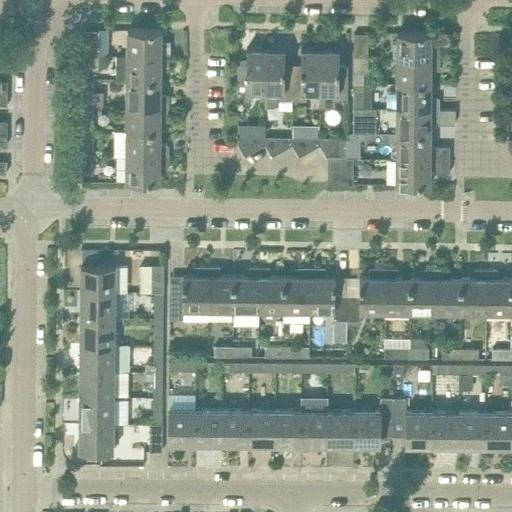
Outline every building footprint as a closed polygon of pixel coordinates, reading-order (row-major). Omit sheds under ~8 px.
[(161,43),(161,29),(128,29),(127,55),(170,55),(170,43),(161,43)] [(98,54),(98,30),(84,30),(84,54),(98,54)] [(431,46),(431,32),(397,31),(397,41),(397,57),(440,58),(440,46),(431,46)] [(368,57),(368,33),(354,33),(354,56),(368,57)] [(265,90),(266,48),(247,48),(246,62),(238,62),(237,98),(252,98),(252,90),(265,90)] [(285,48),(266,48),(265,90),(266,105),(274,105),(279,98),(293,98),(293,63),(285,63),(285,48)] [(320,91),(320,48),(301,48),(301,63),(293,63),(293,98),(306,98),(306,90),(320,91)] [(320,48),(320,91),(319,106),(333,106),(333,99),(347,99),(348,63),(339,63),(339,49),(320,48)] [(98,69),(98,54),(84,54),(83,69),(98,69)] [(170,66),(170,55),(127,55),(127,69),(116,68),(116,80),(127,80),(160,80),(161,66),(170,66)] [(368,72),(368,57),(354,56),(354,71),(368,72)] [(440,69),(440,58),(397,57),(397,83),(430,83),(431,69),(440,69)] [(94,79),(83,79),(83,104),(93,105),(103,105),(103,91),(93,91),(94,79)] [(160,93),(160,80),(127,80),(127,105),(169,106),(169,94),(160,93)] [(430,96),(430,83),(397,83),(397,108),(439,109),(439,96),(430,96)] [(364,108),(364,89),(353,89),(353,107),(364,108)] [(93,123),(93,105),(83,104),(83,123),(93,123)] [(169,117),(169,106),(127,105),(127,131),(160,131),(160,117),(169,117)] [(371,108),(364,108),(353,107),(352,126),(353,126),(353,132),(365,132),(371,126),(371,108)] [(455,109),(439,109),(397,108),(397,133),(430,134),(430,119),(438,120),(438,122),(455,123),(455,109)] [(160,144),(160,131),(127,131),(126,156),(169,156),(169,144),(160,144)] [(360,141),(365,138),(365,132),(353,132),(347,132),(346,136),(346,156),(328,156),(328,170),(353,170),(353,156),(360,156),(360,141)] [(430,145),(430,134),(397,133),(396,157),(450,159),(450,145),(430,145)] [(265,144),(265,135),(238,135),(238,143),(244,156),(265,144)] [(292,144),(292,136),(265,135),(265,144),(271,156),(292,144)] [(93,136),(83,136),(83,155),(93,155),(93,136)] [(319,145),(319,136),(292,136),(292,144),(299,156),(319,145)] [(346,156),(346,136),(319,136),(319,145),(326,156),(328,156),(346,156)] [(93,173),(93,155),(83,155),(82,173),(93,173)] [(169,167),(169,156),(126,156),(126,181),(159,181),(159,167),(169,167)] [(450,172),(450,159),(396,157),(396,184),(430,184),(430,172),(450,172)] [(353,183),(353,170),(328,170),(328,183),(353,183)] [(81,248),(81,263),(97,263),(97,248),(81,248)] [(81,263),(81,290),(115,290),(115,263),(97,263),(81,263)] [(151,291),(154,291),(163,291),(164,264),(151,264),(151,291)] [(208,308),(208,265),(197,265),(197,274),(183,274),(182,292),(169,292),(169,317),(183,317),(183,307),(208,308)] [(233,308),(233,275),(220,274),(220,265),(208,265),(208,308),(233,308)] [(259,308),(259,266),(247,265),(247,275),(233,275),(233,308),(259,308)] [(284,308),(284,275),(270,275),(270,266),(259,266),(259,308),(284,308)] [(309,309),(310,266),(298,266),(298,275),(284,275),(284,308),(309,309)] [(321,266),(310,266),(309,309),(334,309),(333,319),(347,319),(347,294),(335,294),(335,275),(321,275),(321,266)] [(384,309),(385,267),(374,267),(374,276),(360,276),(359,294),(347,294),(347,319),(360,319),(360,309),(384,309)] [(410,310),(410,276),(397,276),(397,267),(385,267),(384,309),(410,310)] [(435,310),(436,267),(424,267),(424,276),(410,276),(410,310),(435,310)] [(461,310),(461,277),(447,277),(447,268),(436,267),(435,310),(461,310)] [(486,310),(486,268),(475,268),(475,277),(461,277),(461,310),(486,310)] [(511,311),(511,277),(498,277),(498,268),(486,268),(486,310),(511,311)] [(114,317),(115,290),(81,290),(80,316),(114,317)] [(163,317),(163,291),(154,291),(154,317),(163,317)] [(114,343),(114,317),(80,316),(80,343),(114,343)] [(163,344),(163,317),(154,317),(154,344),(163,344)] [(385,337),(385,346),(392,346),(410,347),(410,337),(385,337)] [(114,370),(114,343),(80,343),(80,370),(114,370)] [(114,343),(114,370),(129,370),(130,370),(131,344),(114,343)] [(163,370),(163,344),(154,344),(153,370),(163,370)] [(233,355),(233,345),(215,345),(214,355),(233,355)] [(251,345),(233,345),(233,355),(251,355),(251,345)] [(283,355),(284,345),(265,345),(265,355),(283,355)] [(302,345),(284,345),(283,355),(302,355),(302,345)] [(410,357),(410,347),(392,346),(385,346),(385,356),(410,357)] [(428,347),(410,347),(410,357),(428,357),(428,347)] [(460,357),(460,347),(442,347),(442,357),(460,357)] [(479,347),(460,347),(460,357),(479,357),(479,347)] [(511,358),(511,348),(492,347),(492,357),(511,358)] [(196,370),(196,360),(169,360),(169,369),(196,370)] [(222,370),(222,361),(196,360),(196,370),(222,370)] [(248,371),(248,361),(222,361),(222,370),(248,371)] [(275,371),(275,361),(248,361),(248,371),(275,371)] [(301,371),(301,362),(275,361),(275,371),(301,371)] [(328,372),(328,362),(301,362),(301,371),(328,372)] [(355,362),(328,362),(328,372),(354,372),(355,362)] [(394,363),(393,377),(403,377),(404,363),(394,363)] [(459,372),(459,363),(433,363),(433,372),(459,372)] [(486,373),(486,363),(459,363),(459,372),(459,386),(471,386),(471,372),(486,373)] [(511,372),(511,363),(486,363),(486,373),(511,372)] [(114,394),(114,370),(80,370),(80,396),(114,397),(114,394)] [(114,370),(114,394),(129,395),(129,370),(114,370)] [(162,397),(163,370),(153,370),(143,370),(142,379),(153,380),(153,382),(143,382),(143,397),(153,397),(162,397)] [(301,395),(301,408),(301,443),(327,443),(328,409),(328,395),(301,395)] [(114,399),(114,397),(80,396),(79,423),(113,423),(113,422),(114,399)] [(393,435),(393,396),(381,396),(381,409),(354,409),(354,443),(380,443),(381,435),(393,435)] [(431,444),(432,410),(406,409),(406,396),(393,396),(393,435),(405,435),(405,444),(431,444)] [(162,423),(162,397),(153,397),(153,423),(162,423)] [(114,399),(113,422),(129,422),(129,399),(114,399)] [(195,441),(195,407),(168,407),(168,441),(195,441)] [(221,442),(221,408),(195,407),(195,441),(221,442)] [(248,442),(248,408),(221,408),(221,442),(248,442)] [(274,442),(275,408),(248,408),(248,442),(274,442)] [(301,443),(301,408),(275,408),(274,442),(301,443)] [(354,443),(354,409),(328,409),(327,443),(354,443)] [(458,444),(458,410),(432,410),(431,444),(458,444)] [(484,444),(485,410),(458,410),(458,444),(484,444)] [(511,445),(511,411),(485,410),(484,444),(511,445)] [(113,450),(113,423),(79,423),(79,449),(113,450)] [(162,450),(162,430),(162,423),(153,423),(150,423),(150,450),(162,450)]
